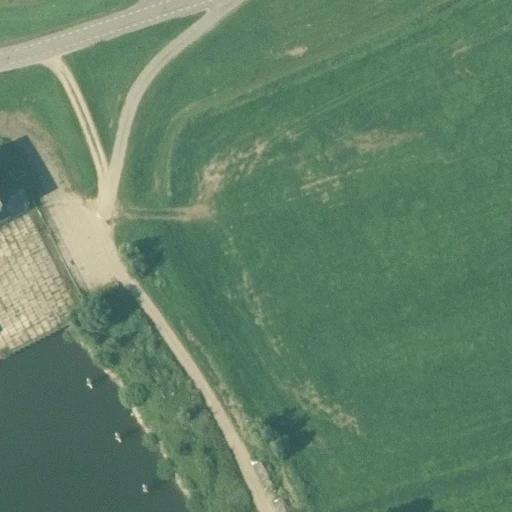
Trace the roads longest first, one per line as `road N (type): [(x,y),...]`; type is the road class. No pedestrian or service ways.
road 1 (unclassified): [(223,0),(152,66),(124,119),(103,213),(105,240),(128,279)]
road 2 (unclassified): [(271,511),(128,279)]
road 3 (unclassified): [(0,61),(205,0)]
